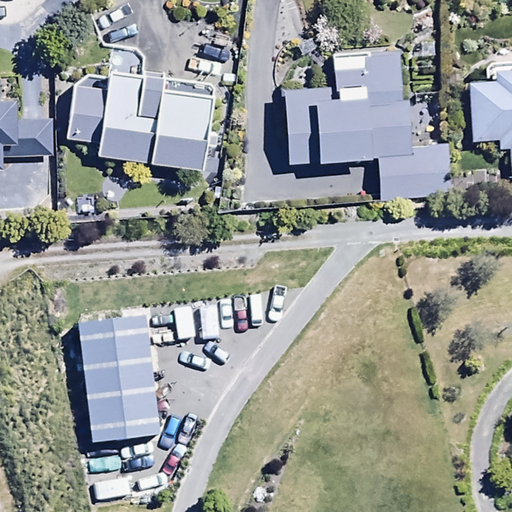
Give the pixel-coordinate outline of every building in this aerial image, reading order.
[(328,52),(330,83),(280,85),(284,161),(320,160),(320,156),(372,153),(374,202),(447,198),(444,147),(410,149),(408,103),(401,103),(398,49),(328,52)] [(95,141),(93,155),(201,169),(211,89),(159,82),(160,72),(105,65),(103,79),(83,76),(77,81),(71,81),(62,136),(95,141)] [(491,79),(463,80),(467,142),(493,141),(494,150),(506,149),(509,193),(511,192),(511,69),(491,71),(491,79)] [(53,118),(14,117),(14,92),(0,91),(0,152),(52,153),(53,118)] [(97,456),(90,417),(74,421),(81,459),(97,456)]
